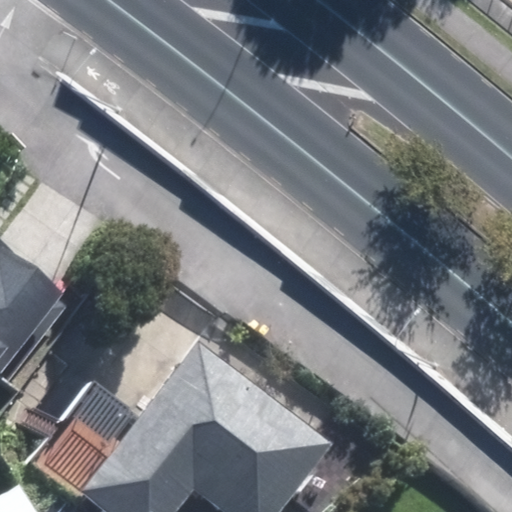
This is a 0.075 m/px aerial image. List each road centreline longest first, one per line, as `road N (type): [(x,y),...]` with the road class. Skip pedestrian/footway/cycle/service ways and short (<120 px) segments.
road 1 (primary): [(511,331),(303,158),(92,0)]
road 2 (primary): [(300,0),(511,169)]
